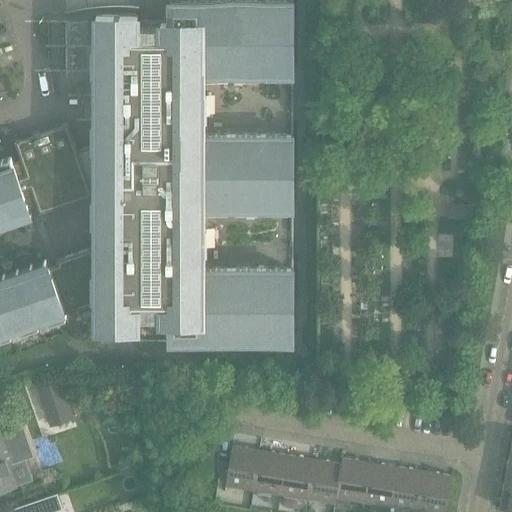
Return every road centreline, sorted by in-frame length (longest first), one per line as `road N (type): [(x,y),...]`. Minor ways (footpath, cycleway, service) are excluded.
road 1 (residential): [(239,415),(486,457)]
road 2 (residential): [(11,0),(42,100),(0,114)]
road 3 (residential): [(486,457),(511,329)]
